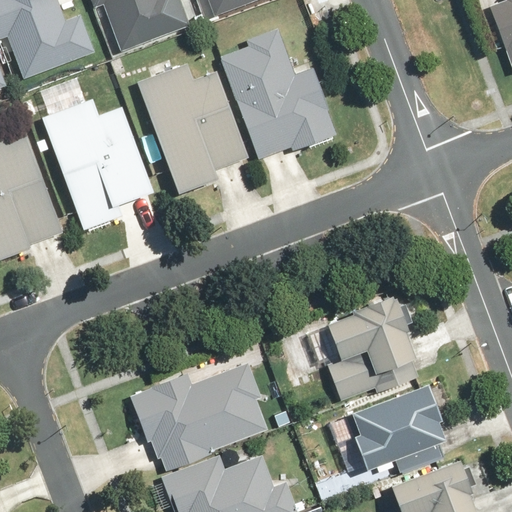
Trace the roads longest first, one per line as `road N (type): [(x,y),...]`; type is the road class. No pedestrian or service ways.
road 1 (residential): [(11,334),(436,173)]
road 2 (residential): [(436,173),(511,368)]
road 3 (residential): [(11,334),(79,511)]
road 4 (residential): [(375,0),(436,173)]
